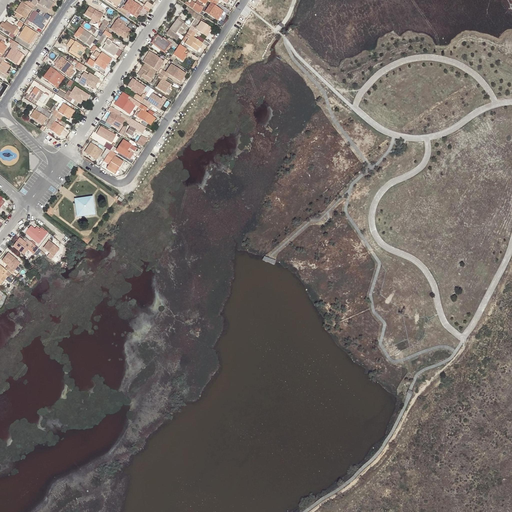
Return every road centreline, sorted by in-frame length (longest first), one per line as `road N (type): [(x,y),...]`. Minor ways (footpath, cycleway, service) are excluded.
road 1 (track): [(425,139),(419,166),(380,193),(373,227),(381,243),(426,272),(446,323),(465,344),(414,399),(382,455),(310,511)]
road 2 (residential): [(95,170),(128,181),(245,0)]
road 3 (residential): [(79,137),(167,0)]
road 4 (tertiary): [(70,0),(0,108)]
